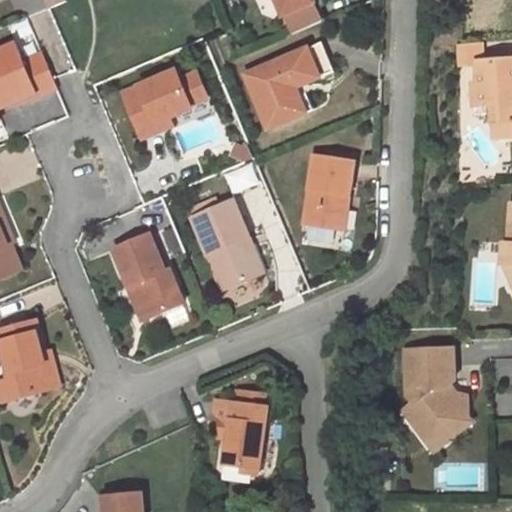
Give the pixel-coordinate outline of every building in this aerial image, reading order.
[(45,0),(50,9),(66,2),(65,0),(45,0)] [(278,0),(293,35),(326,21),(317,0),(278,0)] [(480,41),(455,43),(456,64),(478,63),(478,61),(482,61),(480,41)] [(36,93),(23,60),(17,45),(0,52),(0,108),(22,100),(36,93)] [(335,73),(323,45),(247,76),(269,130),(309,114),(299,89),(335,73)] [(38,98),(57,90),(54,81),(41,53),(23,60),(36,93),(38,98)] [(511,59),(482,61),(478,61),(478,63),(479,83),(474,84),(476,105),(494,103),(494,112),(495,120),(511,119),(511,59)] [(178,72),(125,94),(144,140),(161,133),(158,125),(171,119),(194,110),(193,107),(207,102),(195,73),(181,79),(178,72)] [(36,93),(22,100),(24,104),(38,98),(36,93)] [(476,105),(476,113),(494,112),(494,103),(476,105)] [(171,119),(158,125),(161,133),(174,127),(171,119)] [(511,119),(495,120),(496,137),(511,136),(511,119)] [(344,198),(350,199),(356,164),(315,158),(305,223),(340,228),(344,198)] [(345,230),(350,199),(344,198),(340,228),(345,230)] [(251,239),(236,202),(195,220),(224,290),(261,275),(247,241),(251,239)] [(5,233),(10,231),(0,207),(0,279),(23,271),(13,246),(11,247),(5,233)] [(16,245),(10,231),(5,233),(11,247),(13,246),(16,245)] [(181,248),(174,231),(166,235),(173,252),(181,248)] [(135,287),(148,319),(186,303),(172,271),(167,272),(152,237),(117,252),(132,289),(135,287)] [(142,322),(148,319),(135,287),(132,289),(129,290),(142,322)] [(57,389),(47,353),(39,322),(0,332),(0,336),(11,378),(17,400),(57,389)] [(390,342),(380,342),(380,355),(390,355),(390,342)] [(458,346),(409,349),(412,393),(418,401),(408,409),(422,425),(429,419),(443,437),(472,413),(473,412),(473,393),(456,390),(451,384),(460,377),(458,346)] [(56,350),(47,353),(57,389),(64,387),(56,350)] [(0,404),(17,400),(11,378),(0,380),(0,404)] [(237,391),(235,404),(258,407),(260,395),(237,391)] [(244,467),(261,469),(269,409),(264,408),(258,407),(235,404),(216,401),(213,420),(219,428),(231,430),(229,440),(226,464),(244,467)] [(429,419),(422,425),(440,448),(477,418),(472,413),(443,437),(429,419)] [(218,438),(229,440),(231,430),(219,428),(218,438)] [(244,467),(226,464),(225,479),(242,482),(243,475),(244,467)] [(260,477),(261,469),(244,467),(243,475),(260,477)] [(144,511),(143,494),(102,498),(102,511),(144,511)]
